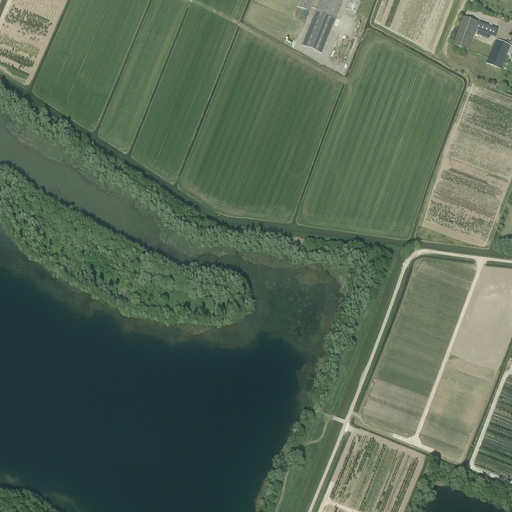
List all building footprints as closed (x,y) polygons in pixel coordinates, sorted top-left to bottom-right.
[(299,0),(296,8),(309,13),(314,0),(299,0)] [(320,0),(316,11),(302,46),(321,54),(343,0),(320,0)] [(348,0),(345,9),(356,14),(361,0),(348,0)] [(463,17),(453,45),(468,51),(478,22),(463,17)] [(498,29),(480,23),(477,31),(495,37),(498,29)] [(285,44),(294,47),(295,40),(286,38),(285,44)] [(511,46),(496,40),(486,64),(500,70),(501,70),(509,51),(511,52),(511,46)]
